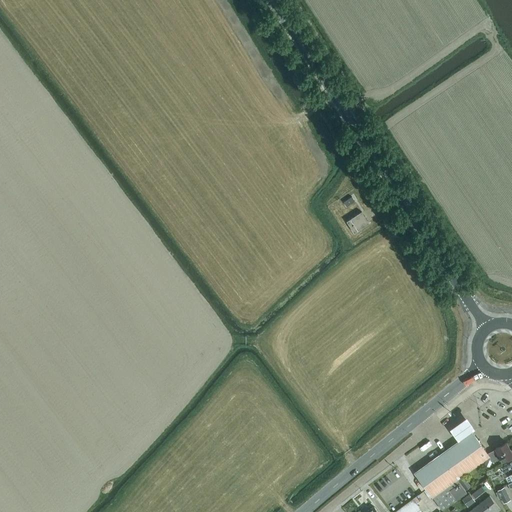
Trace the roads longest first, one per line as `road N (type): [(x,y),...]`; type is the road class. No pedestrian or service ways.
road 1 (tertiary): [(486,326),(270,0)]
road 2 (secondary): [(305,511),(424,413)]
road 3 (residential): [(424,413),(426,427),(323,511)]
